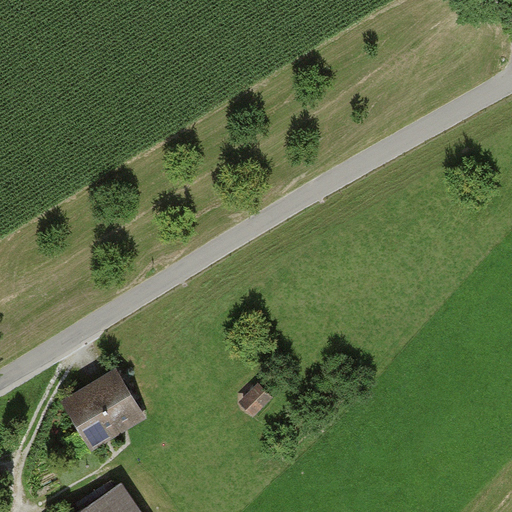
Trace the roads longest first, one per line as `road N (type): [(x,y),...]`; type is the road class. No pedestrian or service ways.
road 1 (unclassified): [(511,85),(206,256),(0,384)]
road 2 (track): [(73,338),(18,470),(16,511)]
